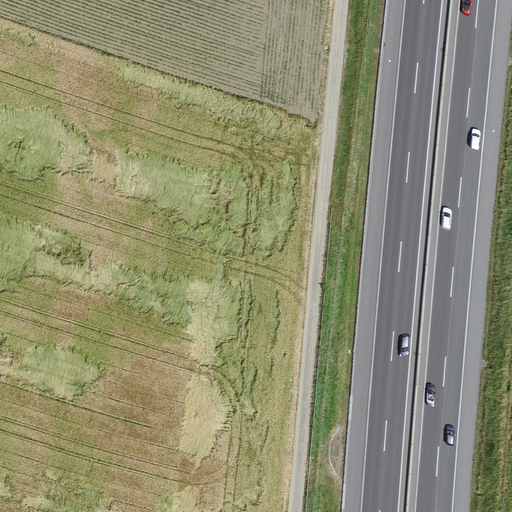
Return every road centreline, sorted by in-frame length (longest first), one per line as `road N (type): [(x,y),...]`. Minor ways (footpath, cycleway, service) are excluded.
road 1 (track): [(341,0),(296,511)]
road 2 (motorway): [(434,511),(478,0)]
road 3 (motorway): [(424,0),(380,511)]
